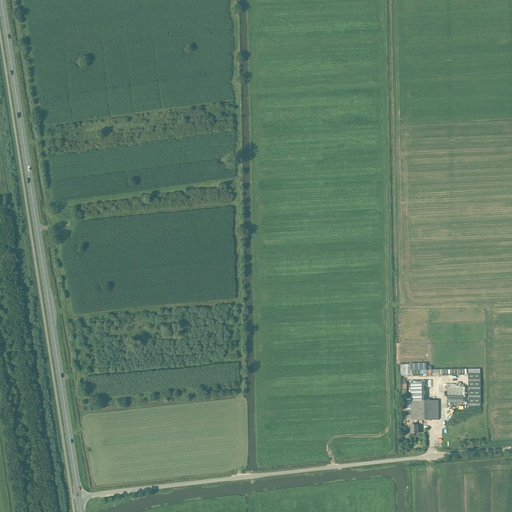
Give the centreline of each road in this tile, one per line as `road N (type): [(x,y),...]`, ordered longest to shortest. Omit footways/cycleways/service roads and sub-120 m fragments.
road 1 (primary): [(78,495),(0,0)]
road 2 (unclassified): [(78,495),(511,454)]
road 3 (track): [(240,392),(237,202),(36,229)]
road 4 (track): [(240,361),(59,377)]
